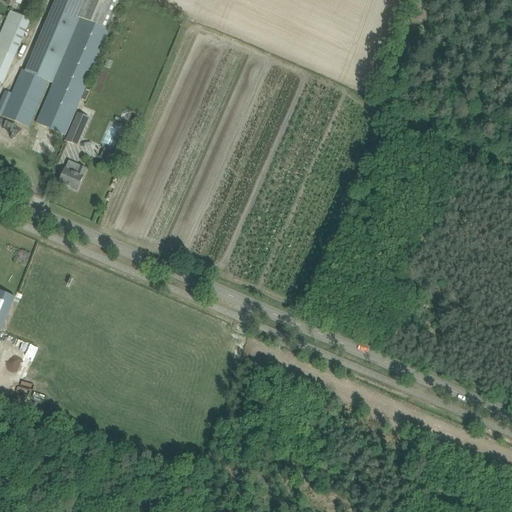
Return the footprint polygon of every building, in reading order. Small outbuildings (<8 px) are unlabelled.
[(2,116),(11,120),(28,127),(48,80),(50,81),(78,17),(82,19),(37,124),(64,135),(112,25),(122,0),(54,0),(24,70),(22,69),(11,94),(7,92),(0,107),(0,114),(2,115),(2,116)] [(30,21),(18,16),(10,12),(0,34),(0,83),(2,84),(30,21)] [(64,141),(77,147),(89,118),(77,113),(64,141)] [(13,143),(21,146),(25,131),(18,128),(13,143)] [(104,148),(100,158),(112,163),(116,153),(104,148)] [(64,169),(63,172),(59,183),(77,190),(83,177),(82,177),(86,169),(79,166),(69,161),(65,169),(64,169)] [(0,331),(14,298),(15,298),(15,297),(0,291),(0,331)] [(36,382),(35,395),(46,395),(47,383),(36,382)]
